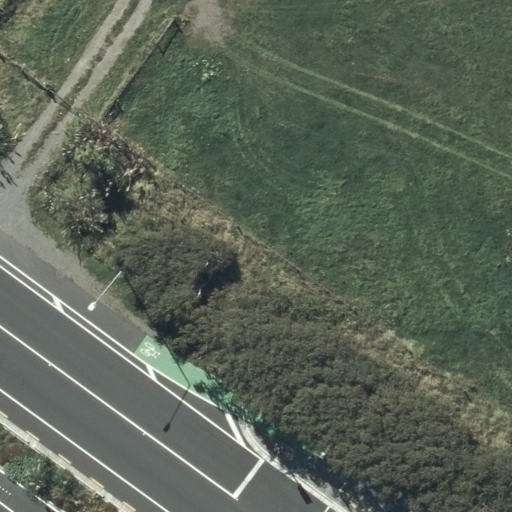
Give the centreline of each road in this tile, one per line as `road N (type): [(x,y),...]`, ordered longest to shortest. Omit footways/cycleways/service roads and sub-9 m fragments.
road 1 (secondary): [(0,320),(253,511)]
road 2 (track): [(156,0),(0,215)]
